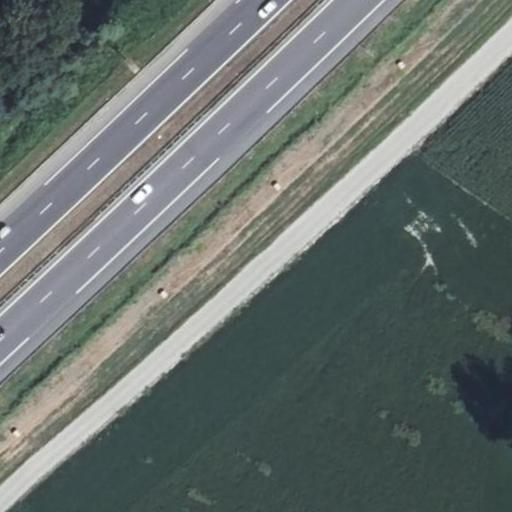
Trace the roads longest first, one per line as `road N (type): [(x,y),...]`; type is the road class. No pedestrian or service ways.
road 1 (track): [(0,501),(262,270),(511,32)]
road 2 (motorway): [(0,340),(359,0)]
road 3 (motorway): [(262,0),(0,247)]
